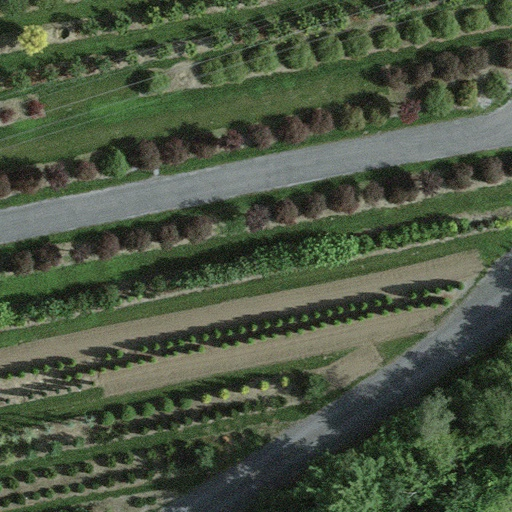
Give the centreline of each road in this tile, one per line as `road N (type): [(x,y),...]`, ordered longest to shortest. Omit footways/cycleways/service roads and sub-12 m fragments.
road 1 (track): [(511,128),(0,227)]
road 2 (track): [(511,302),(202,511)]
